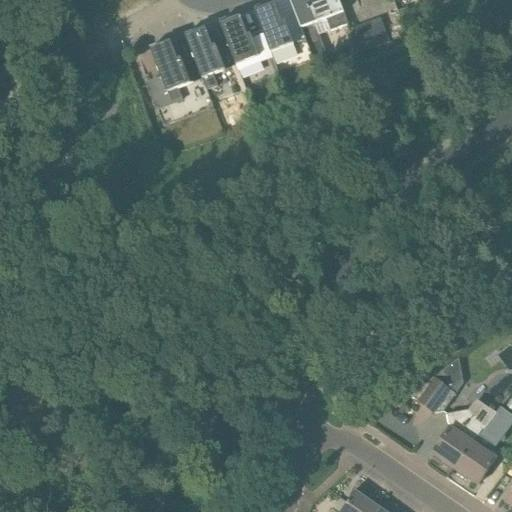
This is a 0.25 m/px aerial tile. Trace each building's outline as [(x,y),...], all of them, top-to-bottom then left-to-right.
[(320,36),(349,25),(338,0),(290,0),(306,41),(308,41),(316,61),(316,62),(328,58),(320,36)] [(440,0),(432,0),(429,1),(432,9),(442,5),(440,0)] [(280,75),(316,61),(308,41),(306,41),(295,46),(287,23),(283,25),(275,2),(255,10),(272,54),(280,75)] [(428,3),(413,9),(415,19),(430,13),(428,3)] [(397,12),(406,34),(423,28),(420,22),(413,20),(409,8),(397,12)] [(280,75),(272,54),(261,58),(252,34),(248,36),(240,15),(220,23),(237,67),(247,93),(258,89),(256,84),(280,75)] [(375,48),(372,39),(367,26),(351,31),(360,54),(375,48)] [(247,93),(237,67),(226,71),(217,47),(214,49),(206,28),(186,36),(203,80),(213,106),(247,93)] [(213,106),(203,80),(192,84),(183,60),(179,62),(171,41),(151,49),(163,80),(148,86),(158,110),(173,104),(178,122),(210,110),(209,108),(213,106)] [(408,294),(407,295),(403,295),(402,294),(401,295),(392,305),(391,305),(390,306),(402,317),(403,316),(402,315),(412,305),(413,304),(412,304),(412,299),(412,298),(411,298),(408,295),(408,294)] [(444,413),(462,387),(459,360),(411,397),(434,415),(444,413)] [(484,430),(456,470),(479,486),(499,457),(493,453),(511,427),(511,415),(501,408),(484,430)] [(434,455),(456,470),(484,430),(470,420),(469,411),(447,415),(449,425),(452,427),(434,455)] [(377,511),(379,511),(353,493),(339,511),(377,511)]
